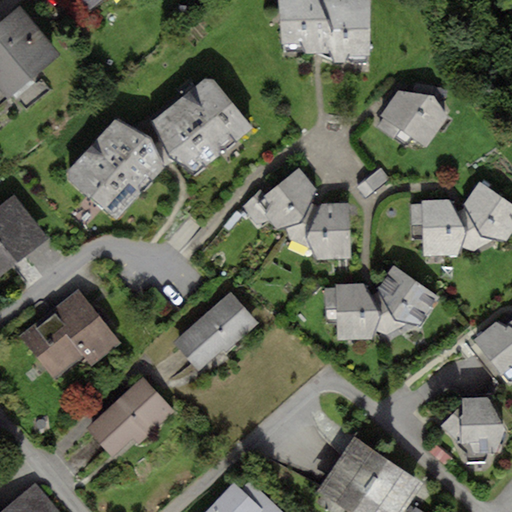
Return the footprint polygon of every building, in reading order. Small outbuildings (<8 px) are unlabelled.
[(81,0),(94,17),(115,0),(81,0)] [(325,0),(283,0),(286,51),(305,50),(306,60),(326,59),(337,69),(370,68),(368,3),(327,4),(325,0)] [(24,13),(0,32),(0,89),(10,102),(62,59),(24,13)] [(213,76),(154,123),(173,158),(196,177),(254,130),(213,76)] [(402,93),(382,120),(428,148),(450,119),(439,98),(402,93)] [(151,139),(117,124),(71,179),(119,220),(164,171),(151,139)] [(321,194),(305,171),(262,202),(281,233),(305,226),(321,194)] [(511,239),(511,203),(483,185),(468,207),(483,236),(510,243),(511,239)] [(18,199),(0,212),(0,282),(52,244),(18,199)] [(452,201),(424,203),(426,257),(461,256),(469,232),(452,201)] [(349,206),(323,207),(310,239),(320,262),(353,261),(349,206)] [(396,269),(381,291),(398,320),(421,329),(441,299),(396,269)] [(366,285),(338,288),(340,341),(377,341),(385,317),(366,285)] [(85,296),(24,342),(54,381),(85,358),(92,368),(123,345),(85,296)] [(234,297),(176,346),(202,377),(260,327),(234,297)] [(511,320),(508,316),(477,342),(511,384),(511,320)] [(146,383),(90,434),(117,464),(173,412),(146,383)] [(492,399),(466,399),(462,444),(500,453),(510,432),(492,399)] [(407,511),(426,483),(357,439),(322,493),(350,511),(407,511)] [(279,511),(245,479),(214,511),(279,511)] [(61,511),(37,482),(0,511),(61,511)]
